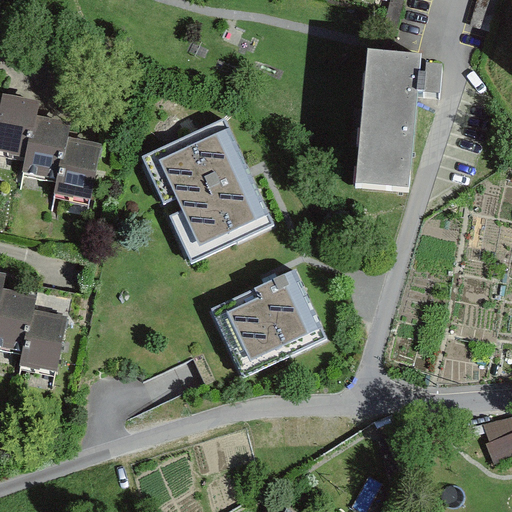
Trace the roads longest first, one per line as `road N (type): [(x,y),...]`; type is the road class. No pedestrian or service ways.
road 1 (residential): [(458,0),(456,81),(360,405)]
road 2 (residential): [(360,405),(248,411),(0,490)]
road 3 (residential): [(511,400),(360,405)]
